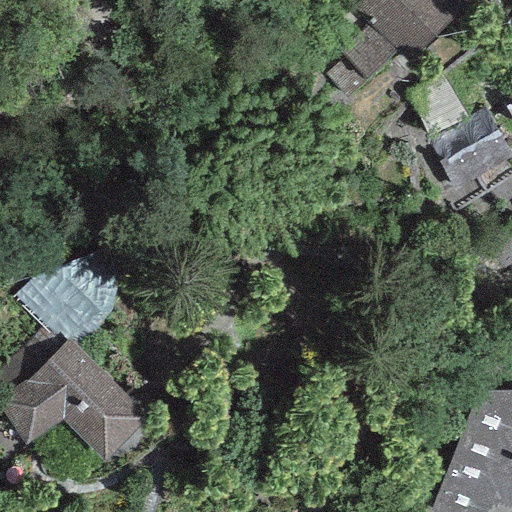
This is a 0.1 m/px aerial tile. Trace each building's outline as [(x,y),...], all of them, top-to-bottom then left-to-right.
[(461,5),(455,0),(363,0),(358,5),(372,18),(367,24),(392,49),(410,66),(465,9),(461,5)] [(427,142),(455,188),(511,154),(483,108),(427,142)] [(486,291),(451,291),(451,327),(485,327),(486,291)] [(146,422),(70,339),(0,402),(0,415),(28,446),(59,417),(101,463),(146,422)] [(484,342),(450,343),(450,380),(485,379),(484,342)] [(511,511),(511,395),(475,391),(432,511),(511,511)]
